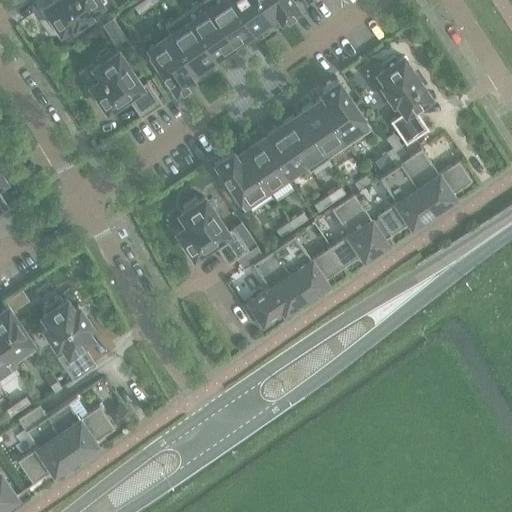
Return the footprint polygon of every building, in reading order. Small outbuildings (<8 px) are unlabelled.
[(47,10),(48,11),(44,14),(53,27),(56,24),(57,25),(58,25),(61,29),(72,21),(74,25),(90,14),(87,11),(100,2),(98,0),(52,0),(45,5),(47,9),(47,10)] [(141,0),(133,5),(138,12),(151,3),(149,0),(141,0)] [(214,55),(233,42),(204,0),(199,0),(184,10),(214,55)] [(204,0),(233,42),(252,29),(232,0),(204,0)] [(232,0),(252,29),(271,17),(259,0),(232,0)] [(297,6),(292,0),(259,0),(271,17),(278,12),(281,16),(297,6)] [(184,10),(165,23),(195,68),(214,55),(184,10)] [(191,77),(188,72),(195,68),(165,23),(164,24),(169,32),(148,46),(175,88),(191,77)] [(91,84),(107,108),(126,95),(141,116),(162,102),(147,79),(140,84),(117,50),(113,53),(113,52),(112,53),(109,49),(96,58),(99,62),(97,63),(98,63),(93,66),(101,77),(91,84)] [(393,100),(396,98),(404,110),(390,119),(406,142),(428,127),(413,106),(429,95),(402,55),(398,58),(397,58),(394,54),(380,63),(383,67),(382,68),(378,71),(386,83),(383,85),(393,100)] [(321,89),(324,94),(318,99),(348,143),(370,128),(337,79),(321,89)] [(329,156),(348,143),(318,99),(299,111),(329,156)] [(310,169),(329,156),(299,111),(280,124),(310,169)] [(309,169),(310,169),(280,124),(261,137),(288,177),(306,165),(309,169)] [(386,136),(392,146),(395,149),(401,145),(392,131),(386,136)] [(269,190),(288,177),(261,137),(242,150),(269,190)] [(395,164),(400,161),(401,159),(395,149),(392,146),(386,151),(395,164)] [(421,146),(401,159),(400,161),(432,208),(453,194),(451,192),(471,179),(458,158),(438,172),(421,146)] [(266,187),(268,191),(269,190),(242,150),(235,154),(232,150),(216,160),(244,202),(266,187)] [(411,222),(432,208),(400,161),(395,164),(379,175),(396,200),(376,213),(390,234),(410,220),(411,222)] [(372,179),(367,172),(354,181),(358,188),(372,179)] [(345,192),(340,185),(327,194),(331,201),(345,192)] [(353,192),(331,207),(348,232),(329,245),(343,265),(362,252),(363,254),(385,240),(353,192)] [(313,203),(318,210),(331,201),(327,194),(313,203)] [(241,221),(233,225),(227,230),(204,196),(200,199),(199,198),(198,199),(195,196),(183,204),(185,208),(184,209),(180,212),(187,224),(177,231),(193,254),(213,241),(227,262),(236,256),(256,243),(241,221)] [(307,217),(302,211),(289,220),(294,226),(307,217)] [(276,228),(280,235),(294,226),(289,220),(276,228)] [(329,245),(310,258),(293,232),(272,246),(304,294),(325,280),(324,278),(343,265),(329,245)] [(256,243),(236,256),(243,266),(251,260),(269,286),(249,299),(263,320),(282,306),(284,308),(304,294),(272,246),(263,253),(256,243)] [(66,297),(62,299),(59,294),(42,306),(46,310),(42,313),(49,323),(44,326),(56,343),(61,340),(67,349),(58,355),(73,377),(95,363),(80,342),(91,335),(84,324),(89,321),(78,304),(73,308),(66,297)] [(35,347),(7,306),(0,310),(0,344),(13,364),(14,363),(13,361),(35,347)] [(0,383),(0,384),(0,383),(0,372),(13,364),(0,344),(0,383)] [(54,391),(61,386),(57,379),(50,384),(54,391)] [(30,401),(25,395),(12,404),(17,411),(30,401)] [(79,417),(67,400),(47,414),(74,456),(95,441),(94,439),(114,426),(99,403),(79,417)] [(52,468),(54,470),(74,456),(47,414),(39,402),(17,416),(37,445),(17,459),(32,481),(52,468)] [(12,404),(5,408),(10,415),(17,411),(12,404)] [(114,419),(123,413),(117,405),(109,411),(114,419)] [(0,505),(16,495),(0,471),(0,505)]
